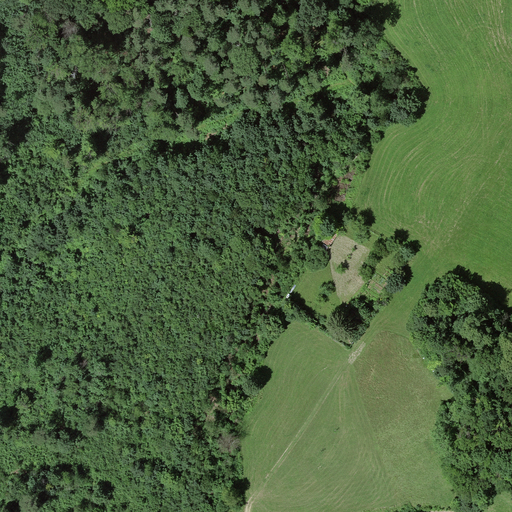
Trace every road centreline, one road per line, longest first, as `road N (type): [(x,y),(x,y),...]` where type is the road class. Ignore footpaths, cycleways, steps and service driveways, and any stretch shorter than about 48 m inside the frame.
road 1 (track): [(0,253),(117,152),(364,75),(228,0)]
road 2 (track): [(249,511),(453,198),(465,142)]
